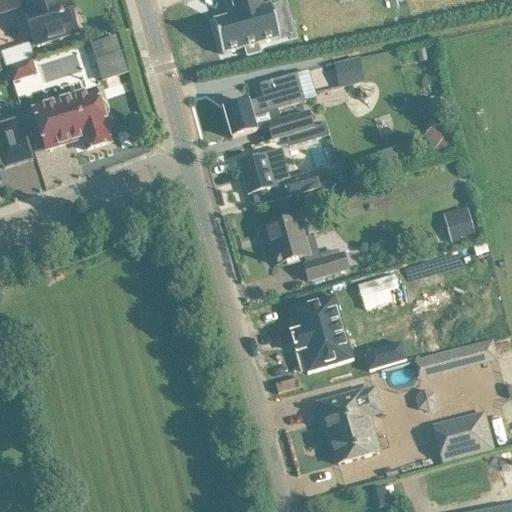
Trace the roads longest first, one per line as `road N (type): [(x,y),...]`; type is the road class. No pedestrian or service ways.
road 1 (unclassified): [(284,511),(185,161)]
road 2 (residential): [(0,226),(185,161)]
road 3 (unclassified): [(185,161),(146,0)]
